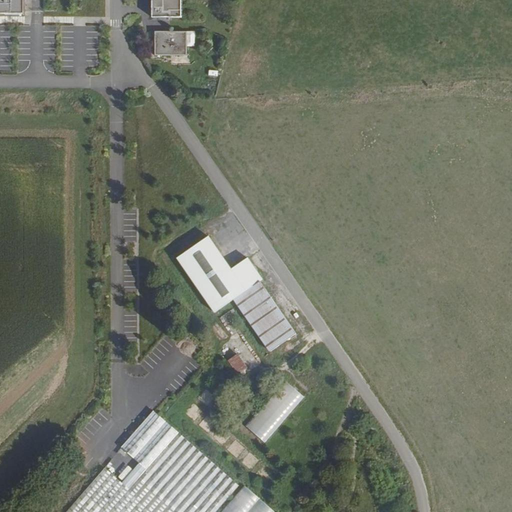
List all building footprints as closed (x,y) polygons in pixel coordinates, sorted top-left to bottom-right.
[(0,0),(0,15),(20,16),(20,0),(0,0)] [(180,23),(180,0),(151,0),(151,23),(180,23)] [(180,39),(149,39),(148,63),(180,64),(180,39)] [(215,325),(233,311),(269,360),(294,341),(258,291),(260,289),(245,269),(229,281),(205,250),(175,272),(215,325)] [(245,377),(235,365),(228,370),(237,383),(245,377)] [(284,381),(245,428),(265,444),(303,397),(284,381)] [(60,511),(210,511),(233,486),(148,411),(116,447),(134,463),(117,483),(99,468),(60,511)] [(215,511),(267,511),(238,486),(215,511)]
